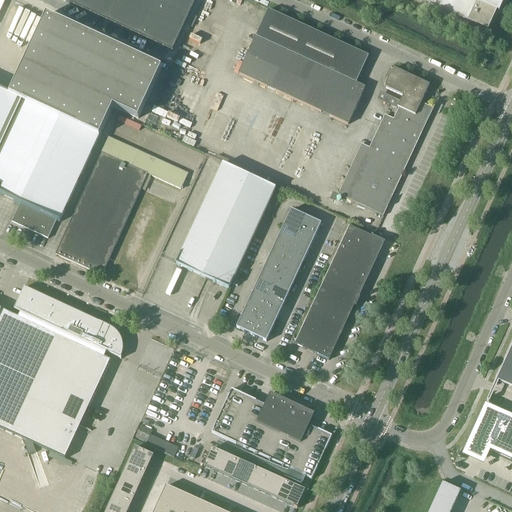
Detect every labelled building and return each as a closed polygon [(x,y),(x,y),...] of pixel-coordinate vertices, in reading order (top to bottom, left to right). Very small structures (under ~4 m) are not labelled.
[(77,0),(74,6),(91,14),(96,0),(77,0)] [(96,0),(91,14),(107,21),(116,0),(96,0)] [(116,0),(107,21),(123,29),(136,0),(116,0)] [(147,0),(136,0),(123,29),(140,36),(155,3),(147,0)] [(156,0),(155,3),(171,11),(176,0),(156,0)] [(176,0),(171,11),(188,19),(196,0),(176,0)] [(423,0),(488,30),(497,11),(499,12),(504,0),(423,0)] [(155,3),(140,36),(156,44),(171,11),(155,3)] [(365,89),(356,84),(369,57),(368,57),(268,10),(256,38),(239,75),(348,125),(365,89)] [(171,11),(156,44),(173,52),(188,19),(171,11)] [(0,194),(20,204),(12,222),(48,239),(57,221),(59,222),(99,137),(100,137),(113,107),(138,119),(162,69),(47,16),(10,95),(0,90),(0,194)] [(370,149),(362,145),(339,196),(383,217),(433,110),(421,104),(429,86),(394,69),(384,89),(403,97),(401,102),(380,92),(376,100),(398,110),(394,120),(385,116),(370,149)] [(56,255),(102,276),(148,175),(181,190),(188,174),(109,138),(103,150),(105,151),(104,154),(102,153),(56,255)] [(228,289),(275,189),(224,164),(177,265),(228,289)] [(286,222),(301,229),(306,217),(291,210),(286,222)] [(321,224),(306,217),(301,229),(316,236),(321,224)] [(295,241),(301,229),(286,222),(280,234),(295,241)] [(384,243),(373,238),(349,227),(295,345),(329,361),(384,243)] [(310,248),(316,236),(301,229),(295,241),(310,248)] [(275,246),(290,253),(295,241),(280,234),(275,246)] [(310,248),(295,241),(290,253),(305,260),(310,248)] [(275,246),(269,258),(284,265),(290,253),(275,246)] [(299,272),(305,260),(290,253),(284,265),(299,272)] [(264,269),(279,276),(284,265),(269,258),(264,269)] [(299,272),(284,265),(279,276),(294,283),(299,272)] [(258,281),(273,288),(279,276),(264,269),(258,281)] [(288,295),(294,283),(279,276),(273,288),(288,295)] [(268,300),(273,288),(258,281),(253,293),(268,300)] [(0,429),(28,442),(47,451),(65,460),(111,361),(105,358),(107,353),(116,357),(121,359),(121,358),(122,357),(122,356),(123,354),(123,353),(123,352),(123,351),(123,349),(123,348),(123,347),(123,346),(123,344),(123,343),(122,342),(122,341),(121,340),(121,338),(120,337),(120,336),(119,335),(118,334),(117,333),(117,332),(116,332),(115,331),(114,330),(113,329),(112,329),(111,328),(25,288),(14,310),(21,313),(19,318),(0,309),(0,429)] [(288,295),(273,288),(268,300),(283,307),(288,295)] [(247,305),(262,312),(268,300),(253,293),(247,305)] [(278,319),(283,307),(268,300),(262,312),(278,319)] [(242,317),(257,324),(262,312),(247,305),(242,317)] [(278,319),(262,312),(257,324),(272,331),(278,319)] [(236,328),(252,335),(257,324),(242,317),(236,328)] [(267,342),(272,331),(257,324),(252,335),(267,342)] [(501,383),(510,387),(511,382),(511,357),(508,356),(506,358),(507,359),(498,379),(497,381),(501,383)] [(232,390),(211,433),(312,480),(332,437),(309,426),(315,415),(271,394),(265,405),(232,390)] [(469,442),(466,449),(486,458),(489,451),(511,461),(511,415),(506,413),(500,411),(485,404),(476,425),(468,441),(469,442)] [(152,431),(141,426),(136,438),(147,443),(152,431)] [(135,448),(131,457),(150,466),(154,457),(135,448)] [(212,449),(204,467),(213,471),(222,453),(212,449)] [(222,453),(213,471),(222,475),(231,457),(222,453)] [(131,457),(127,466),(145,475),(150,466),(131,457)] [(231,457),(222,475),(232,479),(240,461),(231,457)] [(240,461),(232,479),(241,484),(249,466),(240,461)] [(127,466),(123,476),(141,484),(145,475),(127,466)] [(249,466),(241,484),(250,488),(258,470),(249,466)] [(258,470),(250,488),(259,492),(267,474),(258,470)] [(267,474),(259,492),(268,496),(276,478),(267,474)] [(123,476),(119,485),(137,493),(141,484),(123,476)] [(276,478),(268,496),(277,500),(285,482),(276,478)] [(285,482),(277,500),(286,504),(294,486),(285,482)] [(442,484),(436,497),(455,506),(461,492),(442,484)] [(119,485),(115,494),(133,502),(137,493),(119,485)] [(294,486),(286,504),(294,508),(297,509),(306,491),(303,490),(294,486)] [(166,487),(158,505),(167,509),(176,491),(166,487)] [(176,491),(167,509),(174,511),(176,511),(185,495),(176,491)] [(115,494),(111,503),(129,511),(133,502),(115,494)] [(185,495),(176,511),(187,511),(194,499),(185,495)] [(436,497),(430,511),(431,511),(451,511),(455,506),(436,497)] [(194,499),(187,511),(198,511),(203,503),(194,499)] [(111,503),(106,511),(128,511),(129,511),(111,503)] [(203,503),(198,511),(209,511),(212,507),(203,503)]
